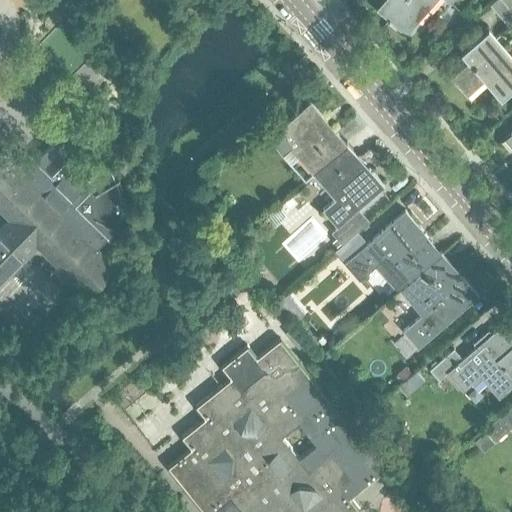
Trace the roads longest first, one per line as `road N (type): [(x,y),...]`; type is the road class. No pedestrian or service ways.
road 1 (tertiary): [(511,250),(307,15)]
road 2 (residential): [(132,511),(0,384)]
